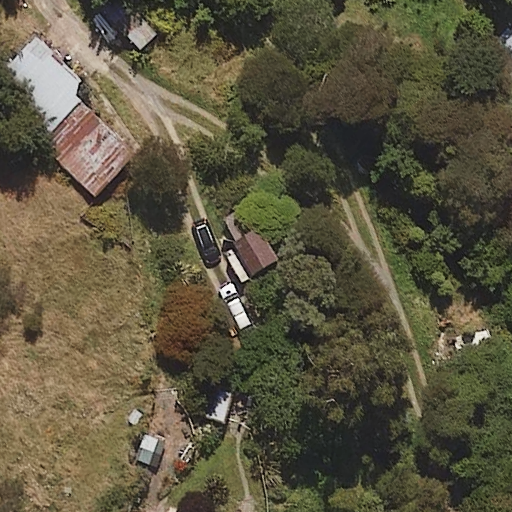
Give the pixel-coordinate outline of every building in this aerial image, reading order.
[(128,0),(94,0),(146,56),(164,39),(128,0)] [(511,29),(506,25),(485,51),(511,71),(511,29)] [(0,97),(95,201),(136,164),(79,103),(94,89),(46,36),(0,78),(0,97)] [(286,268),(270,235),(243,249),(259,281),(286,268)] [(499,330),(450,335),(454,369),(502,364),(499,330)]
